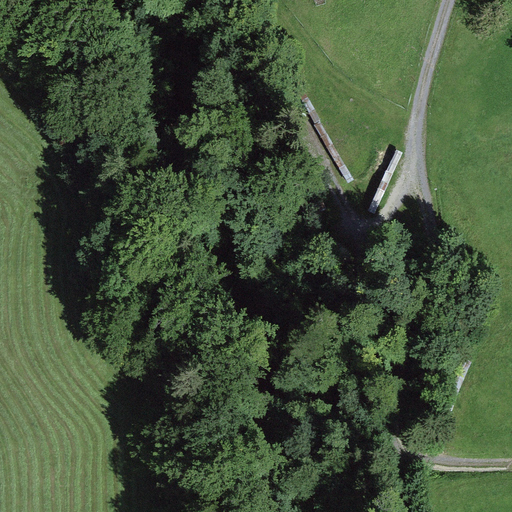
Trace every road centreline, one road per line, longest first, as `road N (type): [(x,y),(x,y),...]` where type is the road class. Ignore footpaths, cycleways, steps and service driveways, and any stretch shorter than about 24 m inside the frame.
road 1 (track): [(412,511),(395,443),(403,361),(436,249),(414,162),(449,0)]
road 2 (track): [(320,511),(336,381),(414,162)]
